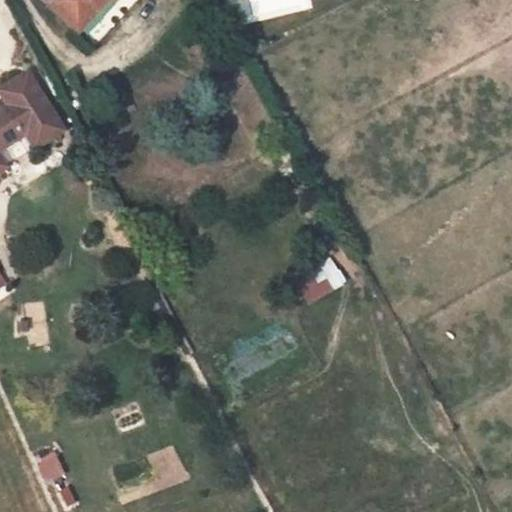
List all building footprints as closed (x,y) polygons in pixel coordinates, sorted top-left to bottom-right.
[(44,0),(76,30),(105,0),(44,0)] [(0,171),(5,168),(0,159),(0,150),(2,149),(0,146),(0,136),(14,127),(20,138),(26,134),(35,149),(62,131),(26,75),(0,91),(0,93),(9,106),(0,111),(0,171)] [(0,136),(0,146),(2,149),(20,138),(14,127),(0,136)] [(292,277),(308,304),(345,283),(329,256),(292,277)] [(50,453),(34,463),(46,483),(62,473),(50,453)]
